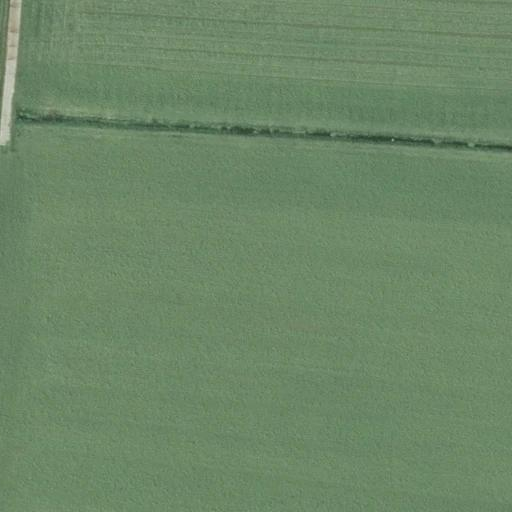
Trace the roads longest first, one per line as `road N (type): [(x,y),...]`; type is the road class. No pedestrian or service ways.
road 1 (track): [(8,77),(54,97),(511,126)]
road 2 (track): [(15,0),(0,182)]
